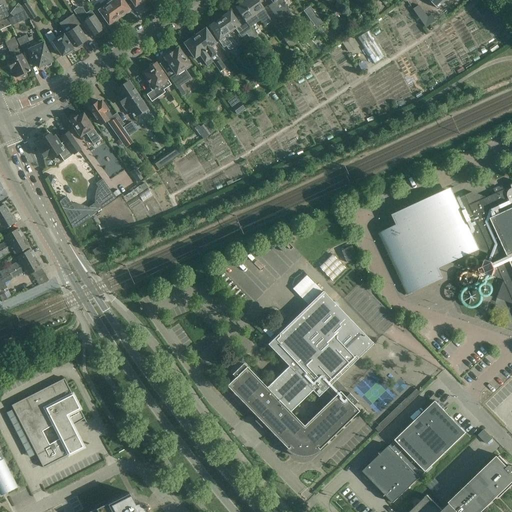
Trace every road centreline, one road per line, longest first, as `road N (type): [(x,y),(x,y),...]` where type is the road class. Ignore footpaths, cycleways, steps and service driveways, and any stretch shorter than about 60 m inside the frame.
road 1 (secondary): [(258,511),(153,385),(100,303),(40,202),(3,115)]
road 2 (secondary): [(0,154),(129,374),(237,511)]
road 3 (unclassified): [(321,511),(198,383),(195,370),(307,262)]
road 4 (tertiary): [(3,115),(62,91),(195,0)]
road 5 (unclassified): [(179,511),(134,470),(45,511)]
